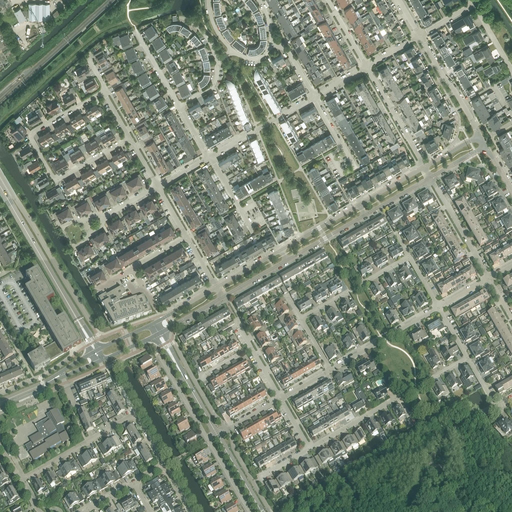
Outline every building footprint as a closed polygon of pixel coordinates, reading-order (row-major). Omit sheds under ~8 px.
[(254,2),(251,0),(246,0),(245,2),(249,6),(252,11),(257,8),(254,2)] [(282,7),(279,1),(271,6),(274,11),(282,7)] [(318,7),(315,1),(307,6),(310,11),(318,7)] [(388,5),(386,1),(378,5),(382,12),(391,7),(389,4),(388,5)] [(423,6),(420,1),(413,6),(416,11),(424,5),(423,6)] [(29,4),(29,11),(22,11),(20,8),(14,11),(20,22),(29,17),(29,20),(50,20),(50,4),(29,4)] [(425,6),(424,5),(416,11),(418,15),(426,11),(423,7),(425,6)] [(344,11),(347,16),(355,12),(352,6),(344,11)] [(285,12),(282,7),(274,11),(277,16),(285,12)] [(321,12),(318,7),(310,11),(313,16),(321,12)] [(392,10),(391,7),(382,12),(386,19),(394,14),(391,10),(392,10)] [(261,16),(259,10),(253,13),(256,18),(258,24),(264,22),(261,16)] [(323,15),(324,14),(322,11),(321,12),(313,16),(316,22),(324,17),(323,15)] [(427,13),(426,11),(418,15),(419,17),(420,21),(431,14),(430,15),(428,12),(427,13)] [(288,17),(285,12),(277,16),(280,21),(288,17)] [(358,17),(355,12),(347,16),(350,21),(358,17)] [(396,18),(394,14),(386,19),(390,26),(399,21),(397,18),(396,18)] [(431,14),(420,21),(422,24),(423,23),(424,25),(425,25),(426,27),(433,24),(431,21),(430,19),(432,18),(430,15),(431,15),(431,14)] [(460,20),(451,25),(454,29),(455,29),(456,31),(456,32),(457,32),(458,32),(459,32),(460,31),(461,31),(461,30),(462,29),(461,28),(467,24),(469,29),(472,32),(477,29),(471,19),(473,18),(471,14),(463,18),(464,18),(460,20)] [(222,15),(216,17),(218,23),(221,29),(227,26),(224,20),(222,15)] [(360,16),(358,17),(350,21),(353,27),(361,22),(363,21),(360,16)] [(291,22),(288,17),(280,21),(283,27),(291,22)] [(319,26),(322,31),(329,27),(326,21),(319,26)] [(400,23),(399,21),(390,26),(394,32),(401,28),(399,24),(400,23)] [(294,27),(291,22),(283,27),(286,32),(294,27)] [(364,27),(361,22),(353,27),(356,32),(364,27)] [(169,25),(166,27),(170,32),(172,31),(174,30),(176,30),(179,31),(181,25),(177,24),(173,24),(169,25)] [(144,31),(150,40),(158,34),(152,25),(151,26),(152,26),(144,31)] [(188,29),(183,26),(179,31),(184,34),(189,38),(193,33),(188,29)] [(366,26),(364,27),(356,32),(359,37),(367,33),(369,31),(366,26)] [(231,32),(228,27),(222,31),(226,36),(230,41),(235,37),(231,32)] [(297,33),(294,27),(286,32),(289,37),(292,36),(297,33)] [(332,32),(329,27),(322,31),(325,36),(332,32)] [(403,33),(404,32),(401,28),(394,32),(397,39),(404,35),(403,33)] [(432,40),(434,43),(444,37),(441,32),(438,34),(437,31),(430,35),(432,37),(431,38),(432,40)] [(479,31),(463,40),(465,44),(468,42),(469,44),(476,40),(478,43),(483,40),(480,35),(481,35),(479,31)] [(335,37),(332,32),(325,36),(328,41),(335,37)] [(359,37),(362,42),(370,38),(367,33),(359,37)] [(113,38),(115,44),(117,43),(118,45),(122,44),(123,48),(132,44),(128,34),(119,38),(118,36),(113,38)] [(199,39),(194,34),(190,39),(194,43),(198,48),(203,44),(199,39)] [(152,42),(151,42),(157,51),(158,51),(166,45),(164,42),(162,40),(160,36),(159,37),(152,42)] [(293,47),(294,47),(302,42),(299,37),(291,41),(292,43),(291,44),(293,47)] [(331,47),(338,42),(335,37),(328,41),(331,47)] [(446,42),(445,41),(443,38),(444,37),(434,43),(435,46),(436,46),(437,48),(446,42)] [(232,43),(237,47),(242,51),(246,46),(241,42),(236,38),(232,43)] [(370,38),(362,42),(365,47),(373,43),(370,38)] [(256,47),(259,52),(262,50),(264,47),(266,44),(266,39),(260,39),(259,42),(259,44),(257,46),(256,47)] [(297,52),(305,47),(302,42),(294,47),(297,52)] [(334,52),(341,47),(338,42),(331,47),(334,52)] [(375,42),(373,43),(365,47),(368,53),(373,50),(374,52),(374,53),(377,51),(374,45),(376,44),(375,42)] [(446,42),(437,48),(440,52),(448,47),(446,42)] [(204,46),(198,49),(200,54),(202,60),(208,58),(206,52),(204,46)] [(125,51),(129,61),(132,60),(133,60),(135,59),(135,58),(138,57),(138,56),(133,47),(125,51)] [(305,47),(297,52),(300,57),(308,53),(305,47)] [(341,47),(334,52),(337,57),(344,53),(341,47)] [(408,60),(414,56),(413,54),(417,52),(414,47),(404,52),(408,60)] [(449,48),(448,47),(440,52),(443,57),(450,53),(452,52),(450,47),(449,48)] [(474,55),(477,61),(477,60),(485,56),(486,56),(487,59),(492,56),(491,53),(488,47),(482,50),(482,51),(479,52),(478,52),(478,53),(474,55)] [(159,53),(165,62),(167,60),(168,61),(170,59),(172,57),(170,54),(173,51),(170,48),(167,49),(166,48),(166,49),(159,53)] [(99,62),(106,58),(109,56),(106,52),(105,53),(103,50),(94,55),(97,61),(98,61),(99,62)] [(308,53),(300,57),(303,62),(311,58),(308,53)] [(340,62),(347,58),(344,53),(337,57),(340,62)] [(450,53),(443,57),(444,59),(443,59),(445,62),(454,57),(453,57),(450,53)] [(276,57),(281,65),(286,62),(287,66),(290,64),(287,58),(285,60),(281,54),(276,57)] [(414,66),(422,61),(420,57),(416,59),(414,56),(408,60),(409,63),(411,62),(414,66)] [(276,57),(272,60),(275,65),(272,67),(275,72),(278,71),(276,67),(281,65),(276,57)] [(459,64),(457,59),(454,61),(453,58),(454,57),(445,62),(446,65),(447,65),(448,67),(451,65),(453,68),(459,64)] [(109,62),(106,58),(99,62),(100,63),(99,64),(103,70),(112,65),(110,61),(109,62)] [(311,58),(303,62),(306,67),(314,63),(311,58)] [(347,58),(340,62),(337,64),(338,66),(341,65),(344,70),(349,67),(348,65),(350,63),(347,58)] [(131,64),(136,74),(139,72),(139,73),(142,71),(145,69),(144,69),(139,60),(131,64)] [(166,64),(171,73),(171,74),(179,69),(178,69),(173,60),(166,64)] [(417,74),(423,71),(421,69),(425,66),(422,61),(414,66),(417,71),(416,72),(417,74)] [(314,63),(306,67),(309,73),(317,68),(314,63)] [(459,64),(453,68),(454,70),(454,71),(455,73),(454,73),(456,76),(465,71),(466,70),(461,63),(459,64)] [(89,72),(85,65),(84,65),(83,64),(81,65),(81,66),(82,67),(76,70),(78,74),(75,76),(78,82),(87,78),(87,77),(85,78),(83,75),(89,72)] [(501,69),(498,64),(496,65),(495,64),(483,71),(486,74),(488,73),(489,75),(495,72),(501,69)] [(108,77),(109,79),(116,75),(113,71),(114,70),(112,66),(103,72),(107,78),(108,77)] [(389,66),(379,71),(382,76),(390,72),(388,69),(390,68),(389,66)] [(312,78),(320,73),(322,72),(321,70),(319,71),(317,68),(309,73),(312,78)] [(255,80),(263,76),(265,75),(264,74),(264,73),(263,73),(262,72),(261,71),(260,71),(260,72),(259,71),(258,70),(257,69),(256,70),(255,71),(255,72),(254,73),(254,74),(254,75),(254,76),(254,77),(254,78),(254,79),(255,79),(255,80)] [(423,71),(417,74),(419,77),(420,76),(422,81),(431,76),(428,71),(424,74),(423,71)] [(465,71),(456,76),(458,79),(459,80),(467,76),(464,72),(466,71),(465,71)] [(138,77),(137,77),(143,86),(143,87),(146,85),(149,84),(149,83),(152,82),(151,81),(151,82),(146,72),(146,73),(138,77)] [(173,75),(172,76),(177,85),(185,81),(180,72),(173,76),(173,75)] [(312,78),(315,83),(320,80),(322,83),(321,83),(322,83),(325,81),(322,76),(323,75),(323,74),(322,72),(320,73),(312,78)] [(384,81),(392,76),(390,72),(382,76),(384,81)] [(198,80),(200,86),(204,85),(207,82),(209,79),(210,74),(203,74),(203,76),(202,78),(200,79),(198,80)] [(118,79),(116,75),(109,79),(110,80),(108,81),(112,87),(121,82),(119,78),(118,79)] [(263,76),(255,80),(258,85),(265,80),(263,76)] [(392,76),(384,81),(387,86),(395,81),(392,76)] [(431,76),(422,81),(425,86),(424,86),(426,89),(431,86),(430,83),(434,81),(431,76)] [(467,76),(459,80),(460,82),(460,83),(461,86),(471,80),(469,81),(467,76)] [(93,78),(84,84),(88,91),(89,90),(90,91),(91,91),(93,90),(93,89),(93,88),(97,85),(93,78)] [(236,86),(236,85),(235,85),(235,84),(234,83),(234,82),(233,82),(232,81),(231,81),(230,80),(229,80),(228,80),(227,80),(226,80),(226,81),(226,83),(226,84),(226,85),(226,86),(226,87),(227,88),(227,89),(236,86)] [(260,89),(268,85),(269,84),(267,80),(265,80),(258,85),(260,89)] [(471,80),(461,86),(463,89),(464,88),(465,90),(472,86),(470,81),(471,80)] [(358,90),(366,85),(363,81),(355,85),(358,90)] [(390,90),(398,86),(395,81),(387,86),(390,90)] [(119,96),(125,92),(127,91),(123,83),(113,88),(117,95),(118,94),(119,96)] [(178,88),(182,97),(185,96),(186,96),(188,95),(191,93),(187,83),(186,83),(186,84),(178,88),(178,87),(178,88)] [(297,86),(302,94),(306,91),(301,83),(297,86)] [(146,91),(143,92),(145,96),(149,95),(151,98),(151,99),(154,97),(157,96),(156,95),(159,93),(154,84),(153,84),(153,85),(146,89),(145,89),(146,91)] [(263,94),(271,90),(268,85),(260,89),(263,94)] [(356,91),(359,96),(360,95),(368,90),(366,85),(358,90),(356,91)] [(236,86),(227,89),(229,94),(238,91),(236,86)] [(302,94),(297,86),(292,88),(297,96),(302,94)] [(393,95),(400,90),(398,86),(390,90),(393,95)] [(426,89),(427,92),(426,92),(429,97),(431,96),(439,91),(437,86),(433,88),(431,86),(426,89)] [(465,90),(466,92),(465,92),(467,95),(468,95),(470,97),(475,94),(474,91),(475,91),(472,86),(465,90)] [(69,94),(63,98),(66,103),(66,105),(67,104),(67,106),(72,103),(71,103),(76,100),(73,95),(76,93),(73,87),(69,89),(70,90),(68,92),(69,94)] [(297,96),(292,88),(288,91),(290,94),(293,99),(297,96)] [(266,99),(274,94),(271,90),(263,94),(266,99)] [(363,99),(371,95),(368,90),(360,95),(363,99)] [(400,90),(393,95),(395,100),(403,95),(400,90)] [(238,91),(229,94),(231,99),(240,96),(238,91)] [(434,104),(440,101),(438,98),(442,96),(439,91),(431,96),(434,100),(433,101),(434,104)] [(128,97),(125,92),(119,96),(119,97),(118,98),(121,102),(128,97)] [(208,96),(213,104),(215,107),(219,104),(219,105),(222,103),(219,98),(217,99),(213,93),(208,96)] [(269,103),(276,99),(274,94),(266,99),(269,103)] [(366,104),(374,99),(371,95),(363,99),(366,104)] [(154,101),(160,110),(159,110),(160,110),(162,108),(163,109),(165,107),(168,105),(168,104),(168,105),(162,96),(161,96),(154,101)] [(204,106),(207,112),(210,110),(208,107),(213,104),(208,96),(204,99),(207,105),(204,106)] [(233,104),(242,101),(240,96),(231,99),(233,104)] [(131,102),(128,97),(121,102),(123,105),(124,105),(125,106),(131,102)] [(329,107),(337,102),(334,97),(326,102),(327,102),(328,104),(327,104),(329,107)] [(471,101),(474,106),(482,102),(479,97),(471,101)] [(400,107),(408,103),(405,98),(397,102),(400,107)] [(271,108),(279,104),(276,99),(269,103),(271,108)] [(374,99),(366,104),(369,109),(377,104),(374,99)] [(242,101),(233,104),(235,109),(244,106),(242,101)] [(440,101),(434,104),(433,104),(437,112),(439,110),(448,106),(445,101),(441,103),(440,101)] [(46,110),(47,112),(48,112),(49,112),(49,113),(51,112),(52,114),(56,112),(55,110),(60,107),(56,102),(52,104),(52,103),(47,106),(48,107),(46,107),(47,109),(46,109),(46,110)] [(134,108),(131,102),(125,106),(125,108),(124,108),(127,112),(134,108)] [(207,112),(204,106),(202,108),(198,102),(193,105),(198,113),(203,110),(205,113),(207,112)] [(337,102),(329,107),(330,108),(330,109),(332,111),(340,107),(337,102)] [(482,102),(474,106),(477,111),(485,107),(482,102)] [(402,112),(410,107),(408,103),(400,107),(402,112)] [(96,104),(91,107),(95,115),(100,112),(101,114),(104,112),(101,107),(98,108),(96,104)] [(271,108),(274,113),(282,108),(279,104),(271,108)] [(377,104),(369,109),(371,114),(379,109),(377,104)] [(193,105),(189,107),(192,113),(189,115),(193,120),(195,119),(194,115),(198,113),(193,105)] [(237,114),(246,111),(244,106),(235,109),(237,114)] [(315,117),(319,114),(314,106),(310,109),(315,117)] [(448,106),(439,110),(442,115),(441,116),(443,118),(448,115),(447,113),(451,110),(448,106)] [(85,116),(88,121),(91,120),(91,118),(95,115),(91,107),(86,110),(88,114),(85,116)] [(165,115),(167,120),(175,115),(172,109),(170,110),(169,107),(163,112),(160,113),(163,117),(165,115)] [(334,116),(342,112),(340,107),(332,111),(332,112),(333,113),(334,116)] [(405,117),(413,112),(410,107),(402,112),(405,117)] [(480,116),(488,111),(490,110),(489,108),(487,109),(485,107),(477,111),(480,116)] [(137,113),(134,108),(127,112),(129,116),(130,115),(131,117),(137,113)] [(37,113),(28,119),(32,126),(37,123),(41,120),(40,118),(43,116),(39,109),(36,111),(37,113)] [(305,112),(310,120),(315,117),(310,109),(305,112)] [(239,119),(248,116),(246,111),(237,114),(239,119)] [(493,115),(492,113),(489,114),(488,111),(480,116),(483,121),(488,118),(493,115)] [(310,120),(305,112),(301,114),(306,122),(310,120)] [(337,121),(345,116),(342,112),(334,116),(335,116),(336,118),(337,121)] [(374,122),(376,121),(384,116),(381,112),(371,117),(374,122)] [(413,112),(405,117),(408,121),(416,117),(413,112)] [(488,118),(490,123),(498,119),(497,116),(499,113),(498,112),(493,115),(488,118)] [(75,116),(80,124),(85,121),(86,123),(88,121),(85,116),(83,117),(80,113),(75,116)] [(140,118),(137,113),(131,117),(131,118),(130,119),(134,125),(140,122),(138,119),(140,118)] [(175,115),(167,120),(170,125),(178,120),(175,115)] [(70,125),(73,130),(76,129),(75,127),(80,124),(75,116),(70,119),(72,123),(70,125)] [(241,124),(250,121),(248,116),(239,119),(241,124)] [(345,116),(337,121),(338,121),(338,122),(338,123),(340,125),(348,121),(345,116)] [(378,126),(386,121),(384,116),(376,121),(378,126)] [(410,126),(418,121),(416,117),(408,121),(410,126)] [(280,123),(283,128),(290,123),(288,118),(280,123)] [(498,119),(490,123),(493,128),(501,124),(498,119)] [(178,120),(170,125),(173,130),(181,126),(178,120)] [(348,121),(340,125),(340,126),(341,127),(343,130),(350,126),(353,124),(350,120),(348,121)] [(140,132),(140,134),(148,130),(145,125),(146,125),(144,121),(135,126),(139,133),(140,132)] [(228,136),(232,134),(231,132),(234,130),(231,125),(229,121),(226,123),(228,126),(223,128),(228,136)] [(252,126),(250,121),(241,124),(244,129),(252,126)] [(386,121),(378,126),(381,130),(389,126),(386,121)] [(418,121),(410,126),(413,131),(421,126),(418,121)] [(60,125),(64,133),(69,130),(70,132),(73,130),(70,125),(67,126),(65,122),(60,125)] [(285,132),(295,127),(292,122),(290,123),(283,128),(285,132)] [(441,129),(444,130),(453,132),(455,127),(454,127),(453,124),(451,126),(446,124),(443,124),(442,124),(441,129)] [(15,136),(15,137),(17,140),(18,139),(20,141),(19,140),(25,135),(24,134),(27,132),(21,125),(18,128),(17,127),(12,132),(15,136)] [(59,136),(64,133),(60,125),(54,128),(57,132),(54,134),(57,139),(60,138),(59,136)] [(181,126),(173,130),(176,135),(184,131),(181,126)] [(350,126),(343,130),(344,132),(345,135),(353,130),(350,126)] [(384,135),(392,130),(389,126),(381,130),(384,135)] [(413,131),(416,135),(424,131),(421,126),(413,131)] [(106,133),(110,141),(115,138),(113,134),(116,132),(113,127),(110,128),(111,130),(106,133)] [(288,137),(289,136),(296,133),(297,132),(295,127),(285,132),(288,137)] [(223,139),(228,136),(223,128),(219,131),(223,139)] [(148,130),(140,134),(141,135),(140,136),(144,142),(153,137),(151,133),(150,134),(148,130)] [(348,140),(356,135),(353,130),(345,135),(346,135),(347,137),(346,137),(348,140)] [(392,130),(384,135),(386,140),(394,135),(392,130)] [(452,137),(453,132),(444,130),(443,135),(448,136),(449,139),(452,137)] [(57,139),(54,134),(52,135),(49,131),(44,134),(49,142),(54,139),(54,141),(57,139)] [(178,141),(179,140),(187,136),(184,131),(176,135),(175,136),(178,141)] [(214,133),(219,141),(223,139),(219,131),(214,133)] [(105,144),(110,141),(106,133),(101,136),(100,134),(97,136),(100,141),(103,140),(105,144)] [(219,141),(214,133),(210,136),(215,144),(219,141)] [(289,136),(288,137),(291,142),(298,137),(296,133),(289,136)] [(509,138),(506,133),(499,137),(502,142),(509,138)] [(49,142),(44,134),(39,137),(41,141),(38,143),(42,148),(45,147),(44,145),(49,142)] [(330,134),(326,137),(330,144),(332,144),(335,142),(330,134)] [(215,144),(210,136),(209,136),(209,135),(206,137),(206,138),(204,136),(202,137),(207,145),(208,144),(210,146),(211,146),(211,148),(215,146),(214,144),(215,144)] [(356,135),(348,140),(349,141),(351,144),(359,140),(356,135)] [(397,140),(394,135),(386,140),(389,144),(397,140)] [(98,143),(100,141),(97,136),(94,137),(95,139),(90,142),(95,150),(100,147),(98,143)] [(179,140),(178,141),(177,142),(180,147),(182,146),(190,141),(187,136),(179,140)] [(439,142),(436,136),(433,138),(434,139),(429,141),(434,150),(439,147),(437,143),(439,142)] [(330,145),(330,144),(326,137),(321,139),(326,147),(327,146),(327,147),(330,145)] [(248,141),(250,146),(259,143),(257,138),(248,141)] [(511,142),(509,138),(502,142),(504,147),(508,145),(508,146),(510,144),(511,143),(511,142)] [(326,147),(321,139),(317,142),(321,150),(323,149),(326,147)] [(149,149),(150,150),(157,147),(154,141),(152,142),(150,140),(144,143),(148,150),(149,149)] [(353,149),(361,144),(359,140),(351,144),(352,146),(353,149)] [(389,144),(392,149),(400,145),(397,140),(389,144)] [(185,151),(193,146),(190,141),(182,146),(185,151)] [(434,150),(429,141),(425,144),(424,143),(421,145),(424,150),(427,149),(429,152),(434,150)] [(95,150),(90,142),(85,145),(84,143),(81,145),(85,150),(87,149),(90,153),(95,150)] [(321,150),(317,142),(312,145),(316,153),(318,152),(321,150)] [(252,151),(261,148),(259,143),(250,146),(252,151)] [(356,154),(364,149),(361,144),(353,149),(354,149),(355,151),(354,151),(356,154)] [(511,147),(510,144),(508,146),(508,145),(504,147),(500,150),(503,155),(510,150),(511,149),(511,147)] [(85,150),(81,145),(78,147),(79,148),(74,151),(79,159),(84,156),(82,152),(85,150)] [(312,155),(307,148),(306,145),(301,148),(307,158),(308,157),(309,157),(312,156),(312,155)] [(316,153),(312,145),(307,148),(312,155),(313,154),(313,155),(316,153)] [(21,147),(15,150),(17,153),(20,151),(24,158),(33,152),(29,146),(22,150),(21,147)] [(197,153),(193,146),(185,151),(188,156),(183,159),(185,163),(193,158),(191,155),(196,152),(197,153)] [(150,152),(152,156),(160,152),(157,147),(150,150),(151,152),(150,152)] [(254,156),(263,153),(261,148),(252,151),(254,156)] [(301,148),(295,151),(299,159),(300,158),(302,161),(304,160),(307,158),(301,148)] [(359,158),(367,154),(364,149),(356,154),(357,155),(359,158)] [(123,150),(117,153),(122,161),(127,158),(128,160),(131,158),(128,153),(125,154),(123,150)] [(505,160),(511,156),(511,153),(510,150),(503,155),(505,160)] [(79,159),(74,151),(69,154),(69,152),(66,154),(69,159),(72,158),(74,162),(79,159)] [(232,154),(237,162),(241,159),(241,158),(243,157),(240,151),(238,153),(237,151),(232,154)] [(155,159),(156,161),(163,157),(160,152),(152,156),(154,160),(155,159)] [(117,164),(122,161),(117,153),(112,156),(114,160),(112,162),(115,167),(118,166),(117,164)] [(263,153),(254,156),(256,161),(265,158),(263,153)] [(69,159),(66,154),(63,156),(64,157),(59,160),(64,168),(69,165),(66,161),(69,159)] [(228,156),(232,165),(237,162),(232,154),(228,156)] [(367,154),(359,158),(359,159),(359,158),(360,160),(362,163),(369,159),(367,154)] [(401,156),(398,157),(403,166),(406,165),(406,166),(411,163),(406,155),(402,158),(401,156)] [(232,165),(228,156),(223,159),(228,167),(232,165)] [(156,163),(158,167),(166,162),(163,157),(156,161),(157,162),(156,163)] [(401,168),(403,166),(398,157),(395,159),(396,161),(392,163),(397,171),(401,169),(401,168)] [(112,169),(115,167),(112,162),(109,163),(107,159),(102,162),(106,170),(111,167),(112,169)] [(228,167),(223,159),(219,162),(223,170),(228,167)] [(31,160),(24,165),(26,169),(29,168),(32,173),(41,167),(37,161),(33,163),(31,160)] [(64,168),(59,160),(54,163),(53,161),(50,163),(53,169),(56,167),(58,171),(64,168)] [(169,160),(166,162),(158,167),(162,173),(161,172),(166,169),(168,172),(174,169),(173,166),(172,166),(169,160)] [(102,173),(106,170),(102,162),(97,165),(99,169),(96,171),(100,176),(102,175),(102,173)] [(393,173),(397,171),(392,163),(389,165),(387,163),(385,165),(390,174),(392,173),(393,173)] [(390,174),(385,165),(382,167),(383,169),(379,171),(383,179),(388,177),(387,176),(390,174)] [(311,177),(319,173),(320,172),(317,167),(316,168),(315,166),(310,169),(311,170),(308,172),(310,175),(311,176),(311,177)] [(100,176),(96,171),(94,172),(91,168),(86,171),(91,179),(96,177),(97,178),(100,176)] [(199,174),(202,178),(209,174),(206,169),(203,171),(202,168),(196,171),(198,174),(199,174)] [(268,181),(271,179),(272,178),(273,178),(271,175),(272,175),(270,171),(269,171),(267,168),(262,170),(263,172),(263,173),(268,181)] [(474,171),(474,170),(474,169),(471,169),(470,169),(469,169),(467,175),(463,174),(460,176),(463,182),(466,180),(466,179),(472,180),(474,171)] [(472,180),(477,182),(477,183),(478,186),(484,183),(482,179),(482,178),(482,177),(482,176),(481,176),(481,175),(480,175),(479,174),(480,172),(478,172),(478,171),(475,170),(475,171),(474,171),(472,180)] [(91,179),(86,171),(81,174),(83,178),(81,180),(84,185),(87,184),(86,182),(91,179)] [(383,179),(379,171),(375,173),(374,171),(371,173),(376,182),(379,180),(379,181),(383,179)] [(138,177),(132,180),(137,187),(138,187),(140,186),(140,185),(142,184),(140,180),(143,179),(140,173),(137,175),(138,177)] [(263,183),(266,182),(267,181),(268,181),(263,173),(259,176),(263,183)] [(319,173),(311,177),(313,180),(314,181),(313,181),(314,182),(322,177),(319,173)] [(376,182),(371,173),(368,175),(369,176),(365,179),(370,187),(374,184),(374,183),(376,182)] [(202,178),(204,183),(212,178),(209,174),(202,178)] [(454,175),(453,176),(452,175),(449,177),(455,187),(459,184),(461,187),(463,185),(460,179),(457,181),(454,175)] [(40,179),(39,177),(34,180),(36,185),(39,183),(41,187),(50,182),(46,176),(40,179)] [(263,183),(259,176),(254,178),(259,186),(261,185),(261,184),(263,183),(263,184),(263,183)] [(81,187),(84,185),(81,180),(78,181),(76,177),(71,180),(75,188),(80,186),(81,187)] [(316,186),(324,182),(322,177),(314,182),(315,184),(316,186)] [(455,187),(449,177),(445,179),(446,180),(445,181),(448,187),(445,188),(450,196),(453,195),(451,192),(456,189),(455,187)] [(212,178),(204,183),(207,187),(214,183),(212,178)] [(259,186),(254,178),(249,181),(254,189),(257,187),(258,186),(259,186)] [(370,187),(365,179),(361,181),(360,179),(357,181),(363,190),(365,188),(366,189),(370,187)] [(71,180),(65,183),(67,186),(65,187),(66,188),(64,190),(67,195),(71,193),(70,191),(75,188),(71,180)] [(136,187),(137,187),(132,180),(127,183),(126,181),(123,183),(127,188),(129,187),(131,190),(133,189),(134,189),(136,188),(136,187)] [(115,187),(116,189),(121,196),(122,197),(124,196),(124,194),(126,193),(124,190),(127,188),(123,183),(123,181),(120,183),(121,184),(115,187)] [(254,189),(249,181),(245,184),(249,192),(252,190),(253,189),(254,189)] [(363,190),(357,181),(355,182),(356,184),(352,187),(356,195),(361,192),(360,191),(363,190)] [(319,191),(327,186),(324,182),(316,186),(318,189),(319,190),(319,191)] [(210,192),(217,188),(214,183),(207,187),(210,192)] [(483,195),(486,193),(494,188),(496,188),(494,184),(492,185),(492,183),(486,186),(485,184),(479,187),(483,195)] [(249,192),(245,184),(240,186),(245,194),(247,193),(247,192),(249,191),(249,192)] [(174,194),(181,190),(179,185),(171,189),(174,194)] [(245,194),(240,186),(235,189),(240,197),(243,195),(244,194),(245,194)] [(322,196),(330,191),(327,186),(319,191),(321,194),(322,195),(322,196)] [(121,196),(116,189),(115,187),(110,190),(110,189),(107,191),(110,198),(113,196),(115,200),(117,198),(118,199),(120,198),(120,197),(121,196)] [(356,195),(352,187),(348,189),(347,187),(344,189),(349,198),(352,196),(352,197),(356,195)] [(58,193),(55,188),(46,193),(50,200),(55,197),(60,198),(60,197),(62,199),(65,197),(61,191),(58,193)] [(212,197),(220,192),(217,188),(210,192),(212,197)] [(496,188),(494,188),(486,193),(488,198),(486,200),(488,202),(493,199),(492,196),(497,193),(496,192),(498,191),(496,188)] [(177,199),(184,194),(181,190),(174,194),(177,199)] [(270,199),(280,195),(279,195),(279,193),(278,190),(275,191),(274,190),(269,193),(270,193),(268,194),(270,199)] [(100,198),(100,197),(99,197),(104,206),(105,206),(106,206),(108,205),(108,204),(110,203),(108,199),(110,198),(107,191),(107,192),(104,194),(105,195),(100,198)] [(324,200),(332,196),(330,191),(322,196),(323,198),(324,198),(325,200),(324,200)] [(431,196),(428,191),(423,194),(428,203),(433,200),(434,202),(437,201),(433,195),(431,196)] [(215,201),(223,197),(220,192),(212,197),(215,201)] [(179,203),(187,199),(184,194),(177,199),(179,203)] [(423,205),(428,203),(423,194),(418,197),(421,202),(418,203),(422,209),(421,209),(422,211),(425,209),(423,205)] [(273,204),(282,200),(281,200),(281,198),(280,195),(270,199),(271,199),(273,204)] [(460,201),(455,203),(458,209),(459,208),(458,208),(466,204),(468,203),(465,198),(466,197),(465,195),(459,198),(460,201)] [(92,204),(91,201),(88,196),(85,198),(86,201),(81,203),(86,212),(87,212),(89,211),(89,210),(91,209),(89,205),(92,204)] [(327,204),(335,200),(332,196),(324,200),(326,203),(327,204)] [(104,206),(99,197),(94,200),(91,201),(92,204),(94,207),(97,205),(99,209),(101,208),(102,208),(104,207),(104,206)] [(218,206),(225,202),(223,197),(215,201),(218,206)] [(182,208),(189,204),(192,202),(189,198),(187,199),(179,203),(182,208)] [(495,210),(504,204),(505,204),(503,200),(502,201),(501,199),(495,203),(494,200),(488,203),(490,206),(492,205),(495,210)] [(151,212),(151,211),(156,208),(157,210),(160,208),(156,202),(154,204),(152,200),(150,202),(149,201),(147,202),(147,203),(146,204),(151,212)] [(275,209),(284,205),(283,205),(283,203),(282,200),(273,204),(275,209)] [(335,200),(327,204),(327,205),(329,208),(330,209),(330,210),(333,208),(333,209),(338,206),(338,205),(339,205),(336,200),(335,200)] [(421,209),(422,209),(418,203),(416,205),(413,200),(408,202),(413,211),(418,208),(419,211),(421,209)] [(220,211),(219,211),(218,212),(220,215),(227,211),(225,208),(228,206),(225,202),(218,206),(220,211)] [(414,214),(413,211),(408,202),(403,205),(406,211),(403,212),(406,218),(414,214)] [(74,210),(71,206),(70,203),(66,205),(67,207),(62,210),(63,211),(67,219),(69,219),(70,218),(71,217),(73,216),(70,212),(73,210),(74,210)] [(86,212),(81,203),(78,205),(77,203),(71,206),(74,210),(73,210),(75,214),(79,212),(81,215),(83,214),(84,214),(85,214),(86,212)] [(146,215),(151,212),(146,204),(145,203),(143,204),(143,206),(141,207),(143,210),(140,212),(144,219),(147,217),(146,215)] [(185,213),(192,208),(189,204),(182,208),(185,213)] [(461,213),(468,209),(466,204),(458,208),(459,208),(461,213)] [(505,204),(504,204),(495,210),(498,214),(495,216),(497,218),(503,215),(501,212),(507,209),(506,208),(507,207),(505,204)] [(277,214),(286,210),(285,210),(285,208),(284,205),(275,209),(277,214)] [(187,217),(195,213),(192,208),(185,213),(187,217)] [(406,218),(403,212),(401,214),(397,208),(393,211),(398,220),(402,217),(404,219),(406,218)] [(56,211),(53,213),(57,220),(60,218),(62,222),(64,221),(65,221),(66,220),(67,219),(63,211),(62,210),(62,209),(56,212),(56,211)] [(468,209),(461,213),(464,218),(471,213),(468,209)] [(144,219),(140,212),(138,213),(136,210),(134,211),(132,211),(131,212),(130,213),(134,220),(140,217),(141,220),(144,218),(144,219)] [(279,219),(288,215),(287,215),(287,213),(286,210),(277,214),(279,219)] [(393,211),(388,214),(391,219),(388,221),(391,227),(394,225),(393,223),(398,220),(393,211)] [(190,222),(200,217),(200,216),(198,212),(197,212),(195,213),(187,217),(190,222)] [(124,221),(128,228),(131,227),(130,225),(135,222),(134,220),(130,213),(129,213),(127,214),(127,215),(125,216),(127,220),(124,221)] [(432,217),(435,222),(442,218),(439,213),(435,215),(433,213),(427,216),(428,219),(432,217)] [(467,222),(475,218),(472,213),(471,213),(464,218),(467,222)] [(228,224),(236,219),(233,215),(230,216),(228,214),(223,217),(225,220),(226,219),(228,224)] [(281,224),(290,220),(289,220),(289,218),(288,215),(279,219),(281,224)] [(200,216),(200,217),(198,218),(190,222),(193,227),(195,225),(197,228),(205,224),(200,216)] [(504,226),(511,221),(511,216),(511,217),(510,216),(505,219),(503,216),(496,220),(497,223),(501,221),(504,226)] [(383,217),(377,220),(381,227),(387,223),(383,217)] [(435,222),(437,227),(445,222),(442,218),(435,222)] [(477,223),(478,223),(475,218),(467,222),(469,227),(477,223)] [(114,222),(118,230),(121,228),(123,231),(128,228),(124,221),(121,223),(119,219),(117,220),(116,220),(115,221),(114,222)] [(231,228),(238,224),(236,219),(228,224),(231,228)] [(283,229),(292,225),(291,225),(291,223),(290,220),(281,224),(283,228),(282,229),(283,229)] [(381,227),(377,220),(371,224),(374,231),(381,227)] [(113,238),(116,237),(113,233),(118,230),(114,222),(112,222),(111,223),(110,224),(109,225),(111,229),(108,231),(110,234),(112,237),(113,238)] [(440,231),(447,227),(445,222),(437,227),(440,231)] [(479,228),(477,223),(469,227),(472,232),(479,228)] [(234,233),(241,229),(238,224),(231,228),(234,233)] [(374,231),(371,224),(364,227),(368,234),(374,231)] [(406,238),(415,233),(417,232),(413,224),(407,228),(409,230),(403,233),(406,238)] [(292,225),(283,229),(285,234),(287,234),(287,235),(291,232),(294,231),(294,230),(293,230),(293,228),(292,225)] [(166,230),(170,237),(175,234),(171,227),(166,230)] [(206,227),(199,231),(200,234),(198,235),(200,240),(208,236),(211,234),(206,227)] [(358,231),(362,238),(368,234),(364,227),(364,228),(358,231)] [(440,231),(439,232),(442,237),(450,232),(451,231),(450,229),(449,229),(447,227),(440,231)] [(472,232),(475,236),(482,232),(479,228),(472,232)] [(241,229),(234,233),(236,238),(233,239),(236,244),(243,239),(241,235),(244,233),(241,229)] [(161,232),(165,240),(170,237),(166,230),(161,232)] [(352,235),(356,241),(362,238),(358,231),(352,235)] [(112,237),(110,234),(107,235),(105,232),(103,233),(101,233),(100,234),(100,235),(99,235),(104,243),(109,240),(110,241),(113,239),(113,238),(112,237)] [(165,240),(161,232),(156,235),(161,242),(165,240)] [(267,237),(265,238),(269,245),(276,241),(271,232),(267,234),(267,237)] [(442,237),(445,242),(446,241),(445,241),(453,237),(450,232),(442,237)] [(485,237),(482,232),(475,236),(477,241),(485,237)] [(151,236),(152,238),(156,245),(161,242),(156,235),(155,233),(151,236)] [(415,233),(406,238),(409,243),(414,240),(416,243),(422,240),(420,237),(418,238),(415,233)] [(96,249),(104,244),(103,243),(104,243),(99,235),(98,235),(96,236),(96,237),(94,238),(96,242),(93,244),(94,247),(95,247),(96,249)] [(346,238),(350,245),(356,241),(352,235),(346,238)] [(208,236),(200,240),(203,245),(210,240),(208,236)] [(455,241),(453,237),(445,241),(446,241),(448,246),(455,241)] [(485,237),(477,241),(480,246),(488,242),(485,237)] [(156,245),(152,238),(147,240),(151,248),(156,245)] [(259,242),(263,248),(269,245),(265,238),(259,242)] [(350,245),(346,238),(339,242),(343,249),(350,245)] [(142,243),(147,251),(151,248),(147,240),(142,243)] [(206,249),(213,245),(210,240),(203,245),(206,249)] [(416,255),(425,250),(422,245),(424,244),(422,241),(417,244),(418,247),(413,250),(416,255)] [(455,241),(448,246),(446,246),(449,251),(458,246),(455,241)] [(263,248),(259,242),(253,245),(257,252),(263,248)] [(138,246),(142,253),(147,251),(142,243),(138,246)] [(393,248),(398,256),(402,255),(401,254),(403,253),(397,243),(392,246),(393,248)] [(215,244),(213,245),(206,249),(208,254),(211,253),(214,257),(220,253),(217,249),(218,249),(215,244)] [(95,247),(94,247),(91,249),(89,245),(87,246),(86,246),(85,247),(84,248),(89,257),(94,254),(95,255),(98,253),(96,249),(95,247)] [(257,252),(253,245),(247,249),(251,256),(251,255),(257,252)] [(503,248),(508,256),(511,253),(511,251),(508,245),(503,248)] [(142,253),(138,246),(133,249),(137,256),(142,253)] [(452,256),(454,255),(461,251),(461,250),(458,246),(449,251),(452,256)] [(178,250),(182,258),(187,255),(182,247),(178,250)] [(84,260),(89,257),(84,248),(82,248),(81,249),(81,250),(79,251),(81,255),(78,257),(82,264),(85,262),(84,260)] [(398,256),(393,248),(389,251),(387,248),(384,250),(387,255),(390,254),(393,259),(394,258),(396,260),(398,256)] [(508,256),(503,248),(499,251),(503,259),(508,256)] [(128,251),(133,259),(137,256),(133,249),(128,251)] [(251,256),(247,249),(240,253),(244,259),(251,256)] [(376,254),(378,257),(383,265),(386,263),(388,262),(385,257),(387,255),(384,250),(384,249),(381,250),(381,251),(376,254)] [(0,256),(1,259),(12,253),(11,251),(8,253),(6,250),(0,253),(0,256)] [(173,253),(177,260),(182,258),(178,250),(173,253)] [(425,250),(416,255),(419,260),(424,257),(425,259),(431,256),(430,253),(427,255),(425,250)] [(461,250),(461,251),(454,255),(456,260),(464,255),(461,250)] [(124,254),(128,261),(129,262),(131,261),(131,260),(133,259),(128,251),(124,254)] [(317,255),(321,261),(328,258),(324,251),(317,255)] [(494,253),(495,254),(499,262),(499,261),(503,259),(499,251),(494,253)] [(124,254),(122,252),(118,255),(121,261),(123,264),(128,261),(124,254)] [(12,253),(1,259),(3,262),(2,262),(3,264),(11,259),(10,256),(13,255),(12,253)] [(177,260),(173,253),(168,255),(173,263),(177,260)] [(234,256),(238,263),(244,259),(240,253),(234,256)] [(499,262),(495,254),(490,257),(494,265),(499,262)] [(111,261),(115,269),(116,269),(117,269),(118,268),(119,267),(121,266),(119,262),(121,261),(118,255),(115,257),(116,258),(111,261)] [(164,258),(168,266),(173,263),(168,255),(164,258)] [(321,261),(317,255),(311,258),(315,265),(321,261)] [(238,263),(234,256),(232,257),(231,256),(227,258),(228,260),(232,266),(238,263)] [(383,265),(378,257),(375,258),(374,256),(369,259),(372,264),(374,263),(378,268),(379,267),(380,268),(383,265)] [(425,271),(436,265),(432,257),(426,261),(428,263),(422,266),(425,271)] [(159,261),(163,268),(164,271),(169,268),(168,266),(164,258),(159,261)] [(305,262),(309,269),(315,265),(311,258),(305,262)] [(363,266),(367,274),(371,272),(370,272),(372,271),(369,266),(372,264),(369,259),(364,261),(366,264),(363,266)] [(232,266),(228,260),(222,263),(226,270),(232,266)] [(103,267),(105,270),(108,268),(110,272),(112,271),(113,271),(115,270),(115,269),(111,261),(108,263),(107,262),(102,265),(103,267)] [(163,268),(159,261),(154,264),(158,271),(160,273),(164,271),(163,268)] [(309,269),(305,262),(304,262),(305,262),(299,265),(298,265),(302,272),(309,269)] [(226,270),(222,263),(215,267),(219,274),(226,270)] [(158,271),(154,264),(149,266),(154,274),(158,271)] [(292,269),(296,276),(302,272),(298,265),(292,269)] [(441,272),(439,270),(436,265),(425,271),(428,276),(433,273),(435,276),(441,272)] [(154,274),(149,266),(145,269),(149,277),(154,274)] [(367,274),(363,266),(358,268),(356,266),(353,267),(356,273),(359,271),(362,277),(363,276),(365,277),(367,274)] [(475,275),(470,266),(465,268),(466,271),(471,278),(475,275)] [(101,271),(96,274),(101,281),(102,281),(104,280),(104,279),(106,278),(104,274),(107,273),(105,270),(103,267),(100,269),(101,271)] [(409,271),(407,268),(407,267),(404,269),(403,269),(398,271),(399,272),(400,271),(401,272),(399,273),(402,278),(404,277),(406,279),(405,280),(411,276),(413,280),(416,278),(411,270),(409,271)] [(26,276),(27,278),(25,279),(30,286),(28,287),(26,288),(31,298),(37,307),(42,317),(44,319),(47,325),(48,326),(53,336),(57,342),(53,344),(54,344),(48,348),(43,350),(41,350),(35,354),(29,358),(32,364),(31,364),(31,365),(35,371),(41,367),(42,368),(44,367),(44,366),(50,362),(64,354),(69,352),(69,351),(71,350),(74,349),(81,344),(76,335),(70,325),(65,316),(64,316),(57,320),(53,313),(47,302),(54,297),(49,288),(43,279),(38,269),(36,270),(30,273),(26,276)] [(286,273),(290,279),(296,276),(292,269),(286,273)] [(462,273),(461,273),(466,281),(470,278),(471,278),(466,271),(462,273)] [(456,275),(461,283),(466,281),(461,273),(462,273),(461,272),(456,275)] [(290,279),(286,273),(280,276),(283,283),(290,279)] [(101,281),(96,274),(91,277),(90,274),(86,276),(90,282),(93,281),(95,284),(97,283),(98,283),(100,282),(100,281),(101,281)] [(331,280),(332,283),(337,292),(341,291),(341,289),(342,288),(339,283),(342,281),(338,274),(335,276),(336,278),(331,280)] [(192,278),(195,285),(202,281),(198,275),(192,278)] [(386,279),(391,287),(397,284),(398,286),(401,284),(397,277),(394,279),(392,275),(386,279)] [(461,283),(456,275),(451,278),(456,286),(461,283)] [(185,282),(189,289),(195,285),(192,278),(190,276),(187,278),(188,280),(185,282)] [(278,277),(271,281),(275,288),(282,284),(278,277)] [(456,286),(451,278),(446,281),(447,282),(447,281),(452,289),(456,286)] [(511,286),(511,284),(508,278),(503,280),(508,289),(511,286)] [(332,283),(331,280),(326,283),(323,285),(326,290),(329,289),(332,294),(334,293),(334,294),(337,292),(332,283)] [(275,288),(271,281),(265,285),(269,291),(275,288)] [(443,284),(447,292),(447,291),(452,289),(447,281),(447,282),(443,284)] [(189,289),(185,282),(179,286),(183,292),(189,289)] [(371,287),(375,296),(380,293),(381,294),(382,297),(387,294),(381,285),(378,287),(377,284),(371,287)] [(447,292),(443,284),(438,287),(442,295),(447,292)] [(259,288),(263,295),(269,291),(265,285),(259,288)] [(317,292),(322,301),(326,300),(326,298),(327,297),(324,292),(326,290),(323,285),(315,289),(317,292)] [(173,289),(177,296),(183,292),(179,286),(173,289)] [(99,299),(100,299),(101,301),(100,301),(103,306),(104,305),(105,308),(104,308),(109,317),(111,316),(114,326),(126,321),(126,320),(128,319),(129,321),(134,319),(134,318),(133,319),(133,318),(136,317),(136,318),(141,316),(141,315),(143,314),(143,316),(148,314),(148,313),(150,312),(151,313),(152,313),(149,305),(147,305),(144,296),(143,296),(144,298),(141,298),(141,297),(136,299),(136,300),(134,301),(134,300),(133,300),(124,303),(123,299),(127,296),(122,287),(115,291),(115,292),(113,294),(113,293),(107,296),(106,294),(99,299)] [(253,292),(257,299),(263,295),(259,288),(253,292)] [(177,296),(173,289),(167,293),(171,299),(177,296)] [(480,294),(484,302),(489,299),(485,291),(480,294)] [(247,296),(250,302),(252,304),(258,301),(257,299),(253,292),(247,296)] [(317,292),(312,295),(311,292),(308,294),(311,299),(314,298),(317,303),(318,302),(319,302),(322,301),(317,292)] [(171,299),(167,293),(160,297),(164,303),(171,299)] [(311,299),(308,294),(305,295),(306,298),(302,301),(307,309),(311,309),(310,307),(311,306),(308,301),(311,299)] [(416,294),(411,297),(414,302),(417,301),(421,308),(428,304),(422,294),(418,296),(416,294)] [(475,297),(480,305),(480,304),(484,302),(480,294),(479,294),(480,294),(475,297)] [(250,302),(247,296),(241,299),(240,299),(244,306),(250,302)] [(470,300),(475,308),(480,305),(475,297),(470,300)] [(244,306),(240,299),(234,303),(238,310),(244,306)] [(343,306),(341,308),(343,312),(346,311),(347,313),(348,312),(349,312),(351,311),(352,310),(357,307),(354,302),(351,303),(350,304),(348,300),(342,304),(343,306)] [(404,309),(401,310),(404,316),(407,314),(408,315),(413,312),(412,309),(410,307),(413,305),(410,300),(405,303),(402,305),(403,308),(404,309)] [(466,302),(470,311),(475,308),(470,300),(466,302)] [(307,309),(302,301),(296,304),(301,312),(303,311),(307,309)] [(278,311),(286,306),(285,302),(284,303),(283,302),(278,305),(276,302),(271,305),(273,310),(276,308),(278,311)] [(470,311),(466,302),(461,305),(466,313),(470,311)] [(456,308),(461,316),(461,315),(465,313),(465,314),(466,313),(461,305),(456,308),(456,307),(456,308)] [(279,321),(285,317),(283,315),(289,312),(288,310),(286,306),(278,311),(280,316),(278,318),(279,321)] [(461,316),(456,308),(451,310),(456,319),(461,316)] [(490,318),(498,314),(497,312),(496,308),(487,313),(484,315),(485,317),(489,316),(490,318)] [(220,313),(224,320),(230,316),(230,315),(231,315),(232,315),(229,311),(229,312),(228,312),(227,309),(220,313)] [(334,309),(327,313),(332,321),(336,319),(338,322),(343,319),(340,313),(337,314),(334,309)] [(393,311),(386,315),(391,325),(398,321),(396,316),(396,315),(398,314),(398,315),(399,315),(396,310),(393,311)] [(224,320),(220,313),(214,317),(218,323),(224,320)] [(250,327),(259,322),(261,321),(258,316),(259,316),(257,313),(251,316),(253,319),(248,322),(248,323),(247,324),(250,327)] [(498,314),(490,318),(492,321),(489,324),(490,325),(501,318),(500,315),(499,316),(498,314)] [(218,323),(214,317),(208,320),(211,327),(218,323)] [(285,324),(287,327),(295,322),(293,319),(292,317),(286,320),(285,317),(279,321),(282,325),(285,324)] [(318,318),(311,322),(316,330),(321,327),(323,331),(328,328),(325,322),(322,324),(318,318)] [(501,318),(490,325),(491,326),(494,326),(496,328),(503,324),(502,322),(503,322),(501,318)] [(426,325),(429,332),(433,329),(434,331),(438,329),(439,331),(445,328),(442,323),(440,324),(437,319),(432,322),(430,323),(426,325)] [(211,327),(208,320),(201,324),(205,331),(211,327)] [(259,322),(250,327),(252,331),(253,330),(254,332),(259,329),(260,332),(266,328),(268,327),(266,325),(264,326),(261,321),(259,322)] [(287,333),(288,336),(294,333),(292,330),(298,327),(297,325),(295,322),(287,327),(289,332),(287,333)] [(195,328),(199,334),(203,332),(206,338),(209,336),(205,331),(201,324),(201,323),(197,325),(198,326),(196,327),(195,328)] [(463,337),(472,332),(474,331),(470,323),(464,326),(466,329),(460,332),(463,337)] [(503,324),(496,328),(497,331),(495,333),(496,335),(507,328),(505,325),(504,326),(503,324)] [(355,328),(352,330),(357,339),(357,338),(355,335),(358,334),(363,341),(370,337),(363,326),(356,330),(355,328)] [(189,331),(193,338),(199,334),(195,328),(189,331)] [(266,328),(260,332),(262,334),(257,337),(258,339),(257,339),(259,343),(268,338),(265,333),(267,331),(266,328)] [(507,328),(496,335),(496,336),(500,335),(502,338),(509,334),(508,332),(509,331),(507,328)] [(414,332),(410,334),(414,341),(421,337),(422,340),(428,337),(424,330),(421,332),(419,329),(414,332)] [(193,338),(189,331),(182,335),(183,335),(179,338),(184,345),(188,343),(187,341),(193,338)] [(295,336),(294,333),(288,336),(290,339),(291,338),(294,343),(304,337),(302,334),(301,332),(295,336)] [(472,332),(463,337),(466,342),(471,339),(473,342),(479,338),(477,336),(475,337),(472,332)] [(346,340),(343,342),(348,350),(355,346),(352,342),(355,340),(351,334),(349,335),(349,334),(346,335),(346,336),(345,336),(345,337),(345,338),(345,339),(346,340)] [(501,345),(511,338),(511,337),(511,335),(510,336),(509,334),(502,338),(503,341),(500,343),(501,345)] [(229,343),(234,351),(237,351),(237,350),(237,349),(238,348),(235,343),(238,341),(234,335),(230,338),(231,341),(229,343)] [(307,340),(304,337),(294,343),(297,348),(296,349),(297,351),(303,348),(301,346),(307,343),(306,341),(307,340)] [(270,343),(268,338),(259,343),(261,346),(262,347),(268,344),(269,347),(275,344),(273,341),(270,343)] [(507,348),(511,345),(511,338),(501,345),(502,346),(506,345),(507,348)] [(473,353),(481,348),(479,343),(481,342),(479,339),(474,343),(475,345),(470,348),(473,353)] [(234,351),(229,343),(226,344),(224,341),(223,342),(229,353),(231,352),(231,353),(234,351)] [(220,348),(225,357),(228,355),(227,354),(229,353),(223,342),(221,343),(223,346),(220,348)] [(442,352),(440,353),(442,352),(444,356),(447,361),(449,360),(450,361),(451,361),(451,360),(452,359),(452,358),(454,357),(452,354),(458,351),(453,343),(450,345),(451,347),(449,348),(448,348),(442,352)] [(275,344),(269,347),(271,350),(265,353),(267,355),(266,355),(268,358),(277,353),(274,348),(276,347),(276,346),(275,344)] [(331,347),(325,351),(331,360),(334,358),(335,357),(337,356),(334,351),(336,349),(333,344),(330,346),(331,347)] [(0,351),(1,351),(3,354),(11,349),(10,347),(9,348),(7,345),(0,349),(0,351)] [(225,357),(220,348),(217,350),(215,346),(214,347),(220,359),(222,358),(225,357)] [(210,351),(216,362),(219,360),(220,359),(214,347),(212,348),(213,349),(210,351)] [(481,348),(473,353),(475,358),(481,355),(482,358),(490,353),(488,351),(484,353),(481,348)] [(11,349),(3,354),(5,357),(2,359),(3,361),(13,355),(11,352),(12,351),(11,349)] [(433,349),(428,352),(429,352),(431,356),(430,356),(426,358),(429,362),(429,361),(433,369),(438,366),(437,366),(436,364),(440,362),(433,349)] [(216,362),(210,351),(207,352),(207,351),(205,352),(211,364),(213,363),(216,362)] [(210,365),(211,364),(205,352),(203,353),(205,357),(202,358),(207,367),(210,365)] [(277,353),(268,358),(269,362),(271,362),(271,363),(277,360),(278,362),(284,359),(282,356),(279,358),(277,353)] [(142,371),(153,365),(150,361),(151,361),(148,355),(144,357),(144,358),(139,361),(143,367),(141,368),(142,371)] [(482,369),(491,364),(488,359),(490,358),(489,355),(483,359),(484,361),(479,364),(482,369)] [(205,369),(207,367),(202,358),(200,360),(198,357),(193,359),(196,365),(199,364),(202,369),(204,368),(205,369)] [(316,357),(311,360),(316,369),(319,368),(319,366),(320,365),(316,357)] [(305,364),(302,365),(307,374),(310,372),(309,372),(311,371),(305,359),(303,360),(305,364)] [(313,370),(316,369),(311,360),(308,362),(306,359),(305,359),(311,371),(313,370)] [(362,362),(362,363),(356,366),(357,367),(356,368),(358,371),(359,371),(360,373),(370,368),(371,370),(375,367),(371,361),(368,363),(366,360),(362,362)] [(241,364),(245,372),(247,374),(251,371),(251,370),(254,369),(250,362),(247,363),(245,361),(244,362),(243,361),(240,363),(241,364)] [(236,366),(241,374),(245,372),(241,364),(236,366)] [(297,364),(296,365),(302,376),(304,375),(307,374),(302,365),(299,367),(297,364)] [(491,364),(482,369),(485,374),(490,371),(492,374),(497,370),(496,368),(493,369),(491,364)] [(296,369),(293,370),(298,379),(301,377),(302,376),(296,365),(294,365),(296,369)] [(15,366),(13,367),(18,378),(21,377),(21,378),(24,377),(20,368),(17,369),(15,366)] [(241,374),(236,366),(232,369),(237,377),(241,374)] [(15,379),(18,378),(13,367),(12,368),(13,371),(10,372),(13,381),(16,380),(15,379)] [(156,372),(155,370),(154,367),(146,372),(148,374),(147,375),(151,381),(156,378),(156,379),(160,377),(157,371),(156,372)] [(467,367),(460,371),(463,375),(464,377),(461,379),(465,386),(467,389),(472,386),(470,382),(468,379),(473,377),(467,367)] [(237,377),(232,369),(227,371),(232,379),(233,381),(238,379),(237,377)] [(289,369),(287,370),(293,381),(295,380),(298,379),(293,370),(290,372),(289,369)] [(5,370),(3,371),(8,382),(11,381),(11,382),(13,381),(10,372),(7,374),(5,370)] [(287,374),(284,375),(289,384),(292,382),(293,381),(287,370),(285,371),(287,374)] [(0,376),(4,385),(6,384),(5,383),(8,382),(3,371),(2,372),(3,375),(0,376)] [(232,379),(227,371),(223,374),(228,382),(232,379)] [(219,376),(223,384),(228,382),(223,374),(219,376)] [(341,374),(335,378),(340,386),(343,384),(344,387),(354,381),(349,374),(343,377),(341,374)] [(104,375),(98,377),(102,385),(107,383),(104,375)] [(289,384),(284,375),(280,378),(279,376),(276,378),(279,383),(281,381),(284,386),(286,385),(287,386),(287,387),(289,384)] [(453,375),(446,379),(449,382),(448,383),(449,385),(450,385),(452,388),(458,384),(459,387),(462,385),(458,378),(455,380),(453,375)] [(219,376),(214,379),(219,387),(223,384),(219,376)] [(97,387),(102,385),(98,377),(93,379),(97,387)] [(214,379),(214,378),(211,379),(211,381),(210,381),(211,384),(208,385),(212,393),(215,391),(214,389),(219,387),(214,379)] [(511,383),(510,379),(507,381),(504,378),(503,379),(509,390),(511,388),(511,383)] [(92,389),(97,387),(93,379),(88,381),(92,389)] [(150,385),(156,394),(162,390),(163,391),(167,389),(164,383),(163,383),(161,379),(150,385)] [(500,385),(504,392),(506,391),(506,392),(509,390),(503,379),(501,380),(502,383),(500,385)] [(92,389),(88,381),(84,383),(87,391),(92,389)] [(330,381),(325,384),(329,392),(334,388),(330,381)] [(79,395),(87,391),(84,383),(78,385),(80,389),(77,390),(79,395)] [(384,388),(384,387),(374,393),(378,400),(388,394),(385,391),(386,390),(387,391),(389,389),(386,383),(383,384),(385,387),(384,388)] [(432,387),(431,388),(433,387),(438,396),(442,394),(442,395),(443,395),(444,396),(445,396),(446,395),(450,393),(445,386),(442,388),(440,383),(432,387)] [(257,391),(262,400),(265,399),(265,398),(266,397),(263,391),(266,390),(262,384),(259,386),(261,389),(257,391)] [(325,384),(319,387),(324,395),(329,392),(325,384)] [(504,392),(500,385),(495,388),(499,396),(503,394),(502,393),(504,392)] [(319,398),(324,395),(319,387),(314,390),(319,398)] [(252,390),(251,391),(257,402),(259,401),(262,400),(257,391),(256,389),(253,391),(252,390)] [(356,393),(360,401),(354,404),(355,406),(352,407),(355,413),(363,408),(362,406),(365,405),(365,404),(368,402),(360,389),(356,391),(357,393),(356,393)] [(314,390),(309,393),(313,401),(319,398),(314,390)] [(170,395),(167,391),(161,395),(163,397),(161,398),(164,405),(169,402),(170,403),(174,400),(171,395),(170,395)] [(257,402),(251,391),(249,392),(251,395),(248,396),(253,405),(256,403),(255,403),(257,402)] [(106,396),(109,401),(117,397),(114,392),(106,396)] [(309,393),(304,396),(308,404),(313,401),(309,393)] [(253,405),(248,396),(245,398),(243,395),(242,396),(248,407),(250,406),(250,407),(253,405)] [(248,407),(242,396),(240,397),(242,400),(239,402),(244,410),(247,409),(246,408),(248,407)] [(304,396),(299,399),(303,407),(308,404),(304,396)] [(112,406),(119,402),(117,397),(109,401),(112,406)] [(298,410),(303,407),(299,399),(293,402),(292,403),(293,406),(295,405),(298,410)] [(244,410),(239,402),(236,403),(234,400),(233,401),(239,412),(241,411),(241,412),(244,410)] [(230,407),(235,415),(238,414),(238,413),(239,412),(233,401),(231,402),(233,405),(230,407)] [(114,411),(122,406),(119,402),(112,406),(114,411)] [(177,407),(174,403),(168,406),(169,409),(168,410),(171,416),(176,414),(177,415),(181,412),(178,406),(177,407)] [(350,416),(349,413),(351,412),(346,404),(344,405),(345,408),(340,411),(345,419),(350,416)] [(402,409),(400,405),(393,410),(394,412),(396,416),(397,416),(398,419),(405,415),(407,418),(411,416),(406,408),(404,410),(404,411),(403,412),(402,410),(402,409)] [(114,411),(117,416),(125,411),(122,406),(114,411)] [(235,415),(230,407),(226,409),(224,406),(221,408),(224,414),(227,412),(230,418),(232,417),(233,418),(235,415)] [(88,414),(86,408),(83,410),(78,412),(80,417),(88,414)] [(57,409),(46,415),(48,418),(36,425),(35,425),(35,426),(39,433),(29,438),(32,442),(25,446),(33,460),(50,451),(49,449),(62,441),(63,443),(70,439),(61,424),(64,422),(57,409)] [(340,411),(335,414),(340,422),(345,419),(340,411)] [(82,422),(90,419),(93,417),(91,412),(88,414),(80,417),(82,422)] [(270,415),(275,423),(280,420),(279,420),(282,419),(279,413),(276,415),(275,412),(273,413),(272,412),(270,415)] [(382,415),(382,416),(380,417),(385,426),(387,425),(387,426),(388,426),(391,424),(391,423),(390,423),(392,422),(393,425),(396,423),(393,416),(390,418),(387,413),(384,414),(382,415)] [(335,414),(330,417),(334,425),(340,422),(335,414)] [(270,415),(266,418),(271,426),(272,428),(276,425),(275,423),(270,415)] [(334,425),(330,417),(329,415),(323,418),(329,428),(334,425)] [(186,422),(183,418),(177,422),(178,425),(177,426),(180,432),(185,429),(186,430),(190,428),(187,422),(186,422)] [(271,426),(266,418),(262,420),(266,428),(271,426)] [(324,431),(329,428),(323,418),(318,421),(324,431)] [(90,419),(82,422),(84,427),(92,423),(90,419)] [(498,425),(500,429),(501,428),(506,434),(511,430),(511,432),(511,431),(511,422),(510,420),(507,422),(506,419),(502,422),(501,421),(498,423),(498,425)] [(257,423),(262,431),(263,433),(267,430),(266,428),(262,420),(257,423)] [(319,434),(324,431),(318,421),(313,424),(314,426),(319,434)] [(373,421),(365,425),(371,435),(378,431),(380,434),(383,432),(378,424),(375,426),(373,421)] [(84,427),(87,432),(95,429),(92,423),(84,427)] [(262,431),(257,423),(253,425),(257,433),(262,431)] [(257,433),(253,425),(248,428),(253,436),(257,433)] [(128,435),(136,431),(133,426),(126,430),(128,435)] [(313,437),(319,434),(314,426),(309,429),(312,434),(310,435),(312,437),(313,437)] [(248,428),(244,430),(249,438),(253,436),(248,428)] [(356,433),(353,435),(358,444),(364,440),(363,438),(365,436),(361,428),(355,431),(355,432),(356,433)] [(244,430),(240,430),(241,431),(241,432),(239,433),(241,435),(238,437),(241,442),(244,441),(249,438),(244,430)] [(136,431),(128,435),(131,440),(139,435),(136,431)] [(190,446),(197,442),(195,438),(195,437),(192,431),(188,434),(188,435),(184,438),(187,444),(189,443),(190,446)] [(139,435),(131,440),(130,440),(132,445),(132,446),(133,448),(140,444),(139,442),(142,440),(139,435)] [(352,447),(358,444),(353,435),(350,437),(349,435),(346,437),(352,447)] [(107,442),(112,450),(121,445),(115,436),(110,439),(111,440),(107,442)] [(346,451),(352,447),(346,437),(343,438),(343,439),(344,440),(341,442),(346,451)] [(292,439),(286,442),(291,450),(296,447),(297,446),(296,443),(294,444),(292,439)] [(112,450),(107,442),(104,444),(103,443),(98,446),(104,455),(112,450)] [(286,442),(281,445),(286,453),(291,450),(286,442)] [(340,454),(346,451),(341,442),(337,444),(337,442),(336,442),(334,444),(340,454)] [(133,448),(135,451),(137,450),(140,455),(147,450),(145,445),(142,447),(140,444),(133,448)] [(341,457),(340,454),(334,444),(331,445),(331,446),(332,447),(329,449),(335,460),(341,457)] [(276,448),(280,456),(286,453),(281,445),(276,448)] [(280,456),(276,448),(271,451),(275,459),(280,456)] [(86,454),(91,462),(98,459),(92,449),(89,451),(90,452),(86,454)] [(322,451),(328,461),(329,464),(335,461),(335,460),(329,449),(325,451),(324,449),(322,451)] [(147,450),(140,455),(142,459),(150,455),(147,450)] [(192,456),(193,459),(193,460),(196,466),(204,461),(204,462),(208,460),(205,454),(204,455),(202,451),(192,456)] [(265,454),(270,462),(275,459),(271,451),(265,454)] [(319,466),(328,461),(322,451),(319,452),(319,453),(320,454),(314,457),(319,466)] [(91,462),(86,454),(83,456),(83,455),(77,458),(83,467),(91,462)] [(270,462),(265,454),(260,457),(265,465),(270,462)] [(150,455),(142,459),(145,464),(153,460),(150,455)] [(265,465),(260,457),(255,460),(259,468),(265,465)] [(307,459),(304,461),(310,472),(319,467),(313,458),(308,461),(307,460),(307,459)] [(66,466),(71,474),(79,469),(74,460),(68,463),(69,464),(66,466)] [(132,460),(123,465),(128,474),(131,472),(132,473),(137,470),(132,460)] [(302,464),(299,466),(304,475),(310,472),(304,461),(301,462),(301,463),(302,464)] [(212,468),(211,467),(210,464),(202,468),(204,471),(203,471),(207,478),(211,475),(212,476),(216,473),(213,468),(212,468)] [(128,474),(123,465),(117,469),(122,478),(125,477),(125,476),(128,474)] [(71,474),(66,466),(62,468),(62,467),(59,468),(64,478),(71,474)] [(298,479),(304,475),(299,466),(296,468),(295,467),(295,466),(292,468),(298,479)] [(292,482),(298,479),(292,468),(289,469),(289,470),(290,471),(287,473),(292,482)] [(120,480),(115,473),(113,474),(111,472),(105,475),(110,484),(114,482),(114,483),(120,480)] [(45,476),(50,485),(54,483),(56,486),(61,483),(58,478),(55,479),(51,473),(45,476)] [(282,473),(280,475),(286,486),(292,482),(287,473),(283,475),(283,474),(282,473)] [(0,477),(0,487),(10,482),(9,479),(8,479),(5,475),(0,477)] [(110,484),(105,475),(96,480),(102,490),(108,487),(107,486),(110,484)] [(286,486),(280,475),(277,476),(277,477),(278,478),(275,480),(280,489),(286,486)] [(169,487),(166,482),(160,485),(158,481),(160,480),(159,477),(153,481),(159,492),(169,487)] [(220,481),(219,480),(217,477),(211,481),(212,484),(211,485),(214,491),(219,488),(219,489),(224,487),(220,481)] [(33,483),(38,492),(42,490),(44,493),(48,490),(45,485),(43,486),(39,480),(33,483)] [(102,490),(96,480),(88,486),(93,494),(96,492),(96,493),(102,490)] [(280,489),(275,480),(271,482),(270,481),(271,481),(270,480),(265,483),(266,486),(270,492),(270,491),(272,490),(273,493),(280,489)] [(147,493),(150,498),(159,492),(153,481),(146,484),(148,487),(150,486),(153,490),(147,493)] [(1,490),(2,493),(4,492),(7,497),(15,492),(12,487),(13,487),(12,484),(1,490)] [(93,494),(88,486),(81,489),(87,499),(90,497),(89,496),(93,494)] [(166,504),(172,501),(171,498),(169,499),(166,495),(172,492),(169,487),(159,492),(166,504)] [(227,494),(226,493),(225,490),(215,496),(216,499),(218,498),(222,504),(226,501),(227,502),(231,500),(228,494),(227,494)] [(7,497),(10,501),(8,503),(9,505),(11,504),(20,499),(19,497),(18,497),(15,492),(7,497)] [(84,500),(81,494),(78,496),(76,492),(70,496),(75,504),(78,503),(79,504),(84,500)] [(160,508),(166,504),(159,492),(150,498),(153,503),(159,500),(161,504),(159,505),(160,508)] [(75,504),(70,496),(64,499),(69,509),(72,507),(72,506),(75,504)] [(130,509),(135,506),(138,505),(132,496),(130,497),(130,498),(125,501),(130,509)] [(130,509),(125,501),(121,504),(120,503),(117,504),(121,510),(123,509),(125,511),(130,509)] [(166,504),(170,511),(180,511),(182,511),(180,506),(174,509),(172,505),(174,504),(172,501),(166,504)] [(235,507),(234,506),(232,503),(225,508),(226,510),(226,511),(237,511),(238,511),(236,507),(235,507)]
